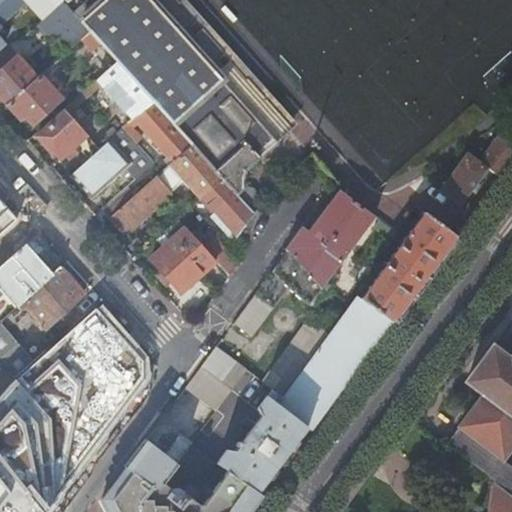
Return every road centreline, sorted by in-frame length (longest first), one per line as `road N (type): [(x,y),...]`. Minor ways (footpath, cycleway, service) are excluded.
road 1 (residential): [(511,222),(478,280),(304,511)]
road 2 (residential): [(0,151),(185,351)]
road 3 (residential): [(185,351),(68,511)]
road 4 (residential): [(185,351),(300,196)]
